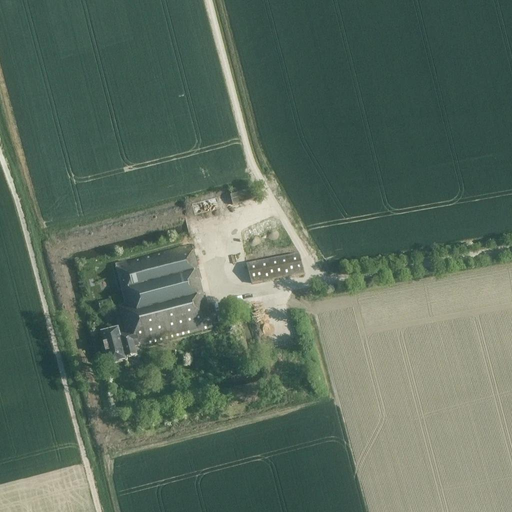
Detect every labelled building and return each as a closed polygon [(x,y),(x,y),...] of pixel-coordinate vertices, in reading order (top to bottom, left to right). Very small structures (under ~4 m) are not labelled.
[(258,199),(256,189),(230,195),(233,205),(258,199)] [(193,213),(219,208),(216,198),(191,203),(193,213)] [(121,334),(120,328),(103,333),(112,365),(128,360),(128,358),(139,355),(136,347),(214,327),(192,244),(115,264),(126,303),(120,304),(127,332),(121,334)] [(303,274),(299,254),(247,264),(251,284),(303,274)] [(113,307),(111,299),(98,302),(100,310),(113,307)]
